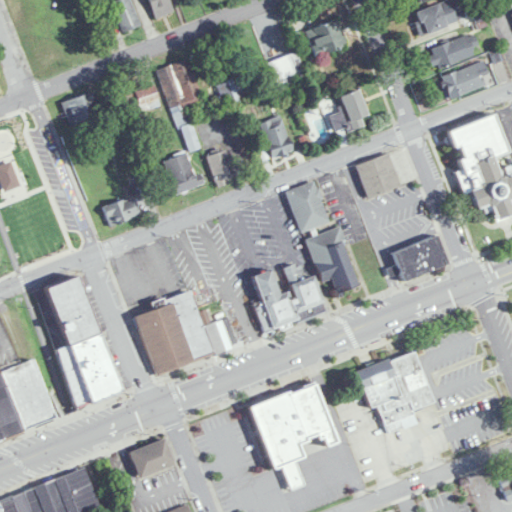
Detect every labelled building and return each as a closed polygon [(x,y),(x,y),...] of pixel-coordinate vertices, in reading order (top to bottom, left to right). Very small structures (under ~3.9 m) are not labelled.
[(115,0),(111,2),(123,31),(141,23),(130,0),(115,0)] [(148,0),(156,16),(173,9),(169,0),(148,0)] [(447,0),(413,14),(422,36),(457,22),(447,0)] [(316,58),(347,45),(337,19),(306,31),(316,58)] [(426,50),(434,71),(475,56),(467,35),(426,50)] [(268,61),(275,88),(305,80),(297,53),(268,61)] [(200,149),(187,107),(203,102),(190,59),(159,69),(185,154),(200,149)] [(487,75),(482,62),(441,78),(450,100),(485,87),(481,78),(487,75)] [(211,86),(218,109),(245,101),(238,78),(211,86)] [(133,116),(160,103),(152,85),(124,97),(133,116)] [(339,97),(351,132),(364,128),(361,120),(367,118),(358,90),(339,97)] [(69,127),(101,117),(93,92),(61,102),(69,127)] [(436,126),(482,108),(503,166),(508,164),(511,174),(511,203),(511,211),(492,220),(471,204),(461,205),(443,165),(449,161),(447,154),(451,151),(447,140),(443,141),(436,126)] [(258,124),(271,161),(293,153),(280,116),(258,124)] [(0,166),(22,236),(37,231),(5,129),(0,130),(0,166)] [(206,157),(216,187),(236,181),(226,150),(206,157)] [(193,176),(185,153),(163,161),(171,182),(165,183),(170,196),(204,184),(201,173),(193,176)] [(400,189),(389,154),(355,165),(366,200),(400,189)] [(300,233),(329,223),(315,182),(286,192),(300,233)] [(109,227),(139,218),(132,197),(103,207),(109,227)] [(359,285),(338,227),(305,239),(321,282),(331,278),(336,293),(359,285)] [(391,251),(401,280),(446,265),(437,236),(391,251)] [(325,311),(312,274),(304,277),(300,263),(283,269),(289,289),(277,293),(269,269),(252,275),(270,329),(325,311)] [(78,274),(44,285),(64,346),(56,349),(75,408),(118,395),(78,274)] [(223,353),(209,308),(197,311),(191,293),(133,312),(154,375),(223,353)] [(385,435),(416,424),(411,410),(432,403),(414,350),(353,371),(366,409),(375,406),(385,435)] [(279,493),(303,484),(294,458),(334,444),(313,382),(250,404),(279,493)] [(138,479),(174,465),(163,438),(128,452),(138,479)] [(0,511),(97,511),(86,471),(0,496),(0,511)] [(511,499),(511,471),(506,474),(509,483),(502,486),(508,501),(511,499)]
